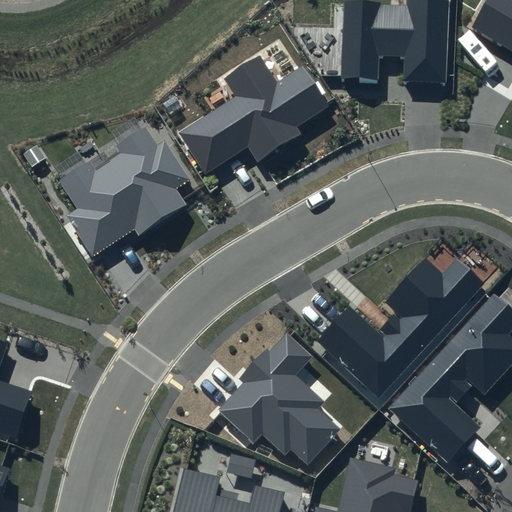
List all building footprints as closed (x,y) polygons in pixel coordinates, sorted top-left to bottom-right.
[(407,0),(407,4),(344,2),(341,78),(378,80),(379,54),(405,55),(404,81),(446,83),(448,0),(407,0)] [(511,0),(489,0),(472,28),(511,51),(511,0)] [(235,96),(178,133),(205,174),(249,146),(259,162),(301,135),(297,128),(330,106),(302,64),(278,80),(260,54),(223,78),(235,96)] [(90,162),(59,182),(76,208),(66,215),(93,256),(135,229),(140,237),(189,206),(178,189),(191,181),(165,141),(157,146),(145,128),(117,146),(122,154),(96,170),(90,162)] [(483,284),(456,258),(442,273),(426,258),(385,302),(397,313),(377,334),(349,307),(318,341),(379,396),(483,284)] [(511,310),(494,293),(387,409),(447,464),(481,427),(455,403),(472,385),(483,395),(511,363),(511,337),(508,335),(511,330),(511,310)] [(241,383),(216,410),(253,443),(262,434),(285,454),(291,448),(308,463),(339,429),(318,410),(325,402),(295,375),(312,357),(286,334),(269,352),(266,350),(238,380),(241,383)] [(0,366),(8,343),(0,340),(0,431),(19,438),(35,392),(0,380),(0,366)] [(395,467),(349,457),(337,511),(315,506),(313,511),(409,511),(417,481),(394,475),(395,467)] [(0,501),(11,469),(0,465),(0,501)] [(220,476),(183,467),(171,511),(281,511),(286,492),(253,484),(249,502),(216,494),(220,476)]
